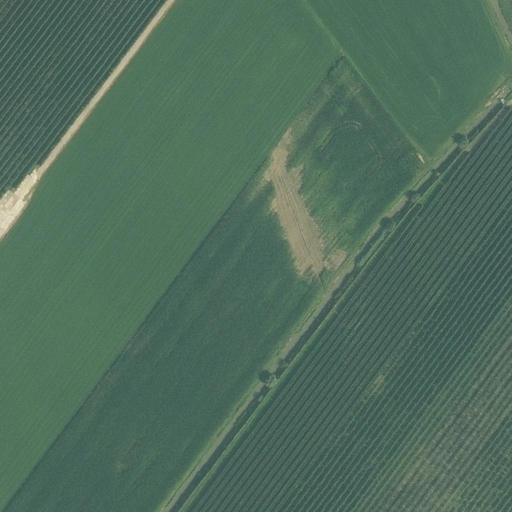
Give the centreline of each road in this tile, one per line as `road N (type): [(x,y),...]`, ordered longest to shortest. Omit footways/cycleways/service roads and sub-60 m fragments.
road 1 (track): [(511,98),(410,216),(183,511)]
road 2 (track): [(172,0),(0,224)]
